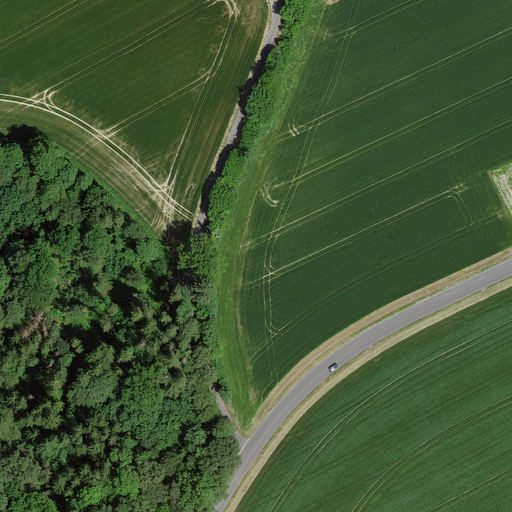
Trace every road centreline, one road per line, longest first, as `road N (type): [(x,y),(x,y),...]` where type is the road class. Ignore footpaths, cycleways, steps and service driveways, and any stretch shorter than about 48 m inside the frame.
road 1 (unclassified): [(246,458),(192,331),(189,282),(208,195),(283,0)]
road 2 (tertiary): [(246,458),(282,409),(335,360),(511,266)]
